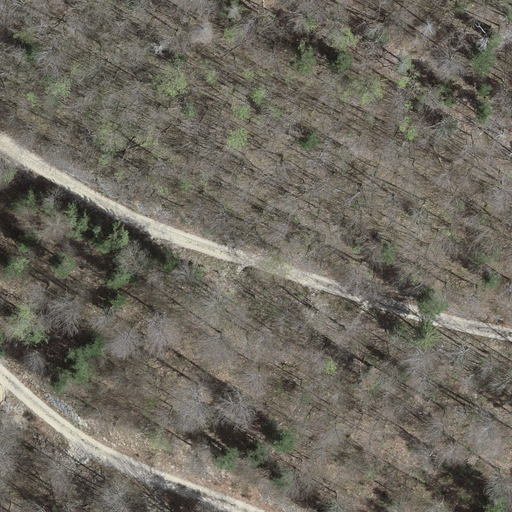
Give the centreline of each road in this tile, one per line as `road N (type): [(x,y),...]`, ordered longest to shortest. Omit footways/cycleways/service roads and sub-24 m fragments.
road 1 (track): [(511,332),(380,308),(91,196),(0,139)]
road 2 (track): [(248,511),(113,457),(0,374)]
